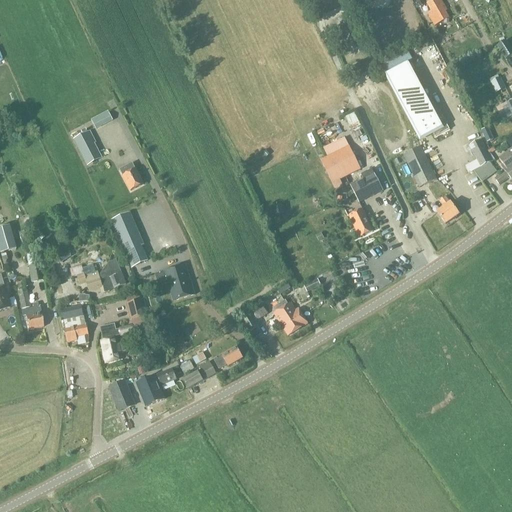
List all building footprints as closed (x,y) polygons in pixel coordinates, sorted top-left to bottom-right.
[(418,0),(423,7),(428,4),(428,5),(427,6),(431,14),(427,16),(434,27),(449,18),(445,12),(447,11),(440,0),(418,0)] [(497,47),(506,61),(511,56),(511,49),(506,41),(497,47)] [(408,64),(386,76),(420,140),(432,134),(435,139),(450,131),(442,115),(437,118),(408,64)] [(435,74),(444,71),(442,66),(433,69),(435,74)] [(500,78),(491,83),(496,94),(505,89),(500,78)] [(91,119),(96,129),(113,120),(108,110),(91,119)] [(96,144),(90,132),(73,141),(87,167),(102,159),(95,144),(96,144)] [(466,167),(469,174),(473,173),(489,164),(493,162),(481,140),(468,147),(476,162),(466,167)] [(356,146),(327,160),(338,183),(366,169),(356,146)] [(437,180),(421,147),(404,156),(419,189),(437,180)] [(507,170),(511,166),(511,150),(500,160),(507,170)] [(120,170),(123,177),(130,192),(143,185),(136,171),(133,164),(120,170)] [(489,164),(473,173),(479,180),(481,184),(496,172),(489,164)] [(511,166),(507,170),(508,172),(506,173),(506,172),(495,180),(500,187),(510,179),(511,181),(511,166)] [(361,175),(364,180),(350,187),(359,204),(383,192),(374,175),(372,170),(361,175)] [(466,181),(471,190),(479,187),(474,177),(466,181)] [(439,202),(444,209),(438,214),(446,225),(459,215),(451,204),(446,197),(439,202)] [(128,210),(109,218),(135,276),(146,272),(140,259),(145,257),(139,242),(141,241),(128,210)] [(349,217),(359,238),(373,232),(363,210),(349,217)] [(380,217),(374,221),(378,228),(385,224),(380,217)] [(11,227),(0,229),(0,253),(0,254),(17,249),(11,227)] [(58,252),(62,265),(72,261),(68,248),(58,252)] [(27,256),(31,284),(43,282),(40,265),(39,265),(38,255),(27,256)] [(162,286),(168,284),(174,302),(194,296),(185,266),(165,272),(164,271),(158,273),(162,286)] [(127,285),(121,270),(114,273),(116,277),(111,279),(110,277),(101,280),(98,272),(85,276),(82,267),(70,269),(72,279),(78,278),(80,287),(87,285),(90,293),(101,290),(102,294),(127,285)] [(0,311),(10,309),(1,276),(0,276),(0,311)] [(307,294),(321,287),(318,280),(304,287),(307,294)] [(30,308),(25,282),(16,284),(18,292),(17,292),(21,310),(30,308)] [(280,296),(291,289),(288,285),(277,292),(280,296)] [(269,315),(283,307),(277,297),(270,302),(239,320),(253,344),(258,341),(252,331),(260,327),(258,323),(269,316),(269,315)] [(128,304),(127,304),(131,321),(132,321),(146,317),(142,300),(141,301),(128,304)] [(26,317),(26,318),(28,331),(44,328),(41,315),(40,307),(39,308),(38,304),(32,305),(33,309),(21,311),(23,317),(26,317)] [(291,305),(275,315),(288,335),(307,325),(298,311),(296,312),(291,305)] [(81,307),(61,311),(63,322),(64,322),(84,317),(81,307)] [(100,328),(103,341),(101,342),(106,364),(123,360),(118,338),(117,338),(121,337),(135,334),(134,332),(136,332),(137,335),(144,333),(142,324),(137,325),(137,326),(133,327),(133,326),(120,329),(120,330),(116,331),(115,325),(100,328)] [(88,336),(86,326),(66,330),(64,331),(67,344),(77,342),(77,339),(88,336)] [(236,349),(214,362),(219,371),(227,366),(228,368),(242,359),(236,349)] [(197,366),(207,361),(203,353),(193,359),(197,366)] [(185,375),(195,369),(190,362),(180,368),(185,375)] [(198,373),(203,382),(203,383),(216,375),(209,363),(199,368),(201,371),(198,373)] [(178,368),(172,370),(157,376),(162,387),(177,381),(175,377),(181,374),(178,368)] [(203,382),(198,373),(184,381),(189,391),(203,382)] [(156,380),(137,388),(147,411),(165,403),(156,380)] [(121,414),(128,411),(135,408),(125,382),(111,388),(121,414)]
